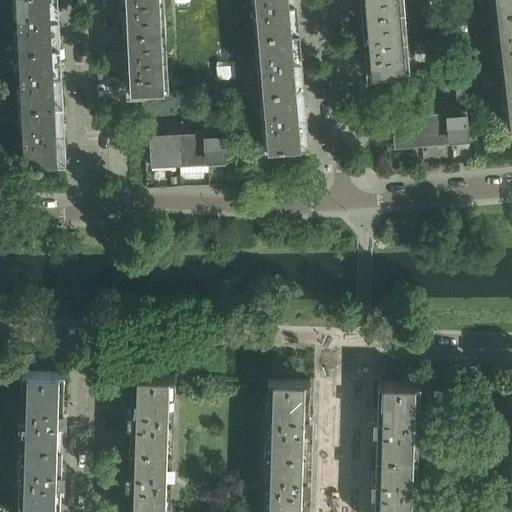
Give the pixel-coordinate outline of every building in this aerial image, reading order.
[(57,0),(15,0),(18,44),(60,42),(57,0)] [(163,0),(127,0),(127,3),(122,3),(123,27),(165,25),(163,0)] [(296,0),(254,0),(257,29),(299,26),(296,0)] [(403,0),(361,0),(362,11),(404,7),(403,0)] [(511,0),(495,0),(496,8),(511,6),(511,0)] [(511,6),(496,8),(503,65),(511,63),(511,6)] [(404,7),(362,11),(364,36),(369,35),(370,43),(365,43),(367,69),(409,66),(404,7)] [(165,25),(123,27),(125,54),(130,53),(130,61),(125,61),(126,87),(168,85),(165,25)] [(299,26),(257,29),(262,87),(304,83),(299,26)] [(60,42),(18,44),(21,101),(63,99),(60,42)] [(511,63),(503,65),(509,123),(511,122),(511,63)] [(463,74),(455,75),(457,102),(465,102),(463,74)] [(304,83),(262,87),(267,145),(308,142),(304,83)] [(222,95),(214,96),(215,123),(223,123),(222,95)] [(63,99),(21,101),(23,160),(65,158),(63,99)] [(466,107),(438,109),(439,128),(451,127),(452,141),(469,139),(466,107)] [(438,109),(409,112),(411,131),(423,129),(424,143),(452,141),(451,127),(439,128),(438,109)] [(409,112),(392,113),(394,145),(424,143),(423,129),(411,131),(409,112)] [(224,128),(195,130),(196,146),(207,145),(208,161),(226,160),(224,128)] [(195,130),(166,131),(167,149),(179,148),(180,163),(208,161),(207,145),(196,146),(195,130)] [(166,131),(149,132),(151,164),(180,163),(179,148),(167,149),(166,131)] [(64,371),(22,370),(20,443),(62,444),(64,371)] [(132,373),(131,410),(130,445),(172,447),(174,390),(174,374),(132,373)] [(310,378),(268,377),(267,394),(266,449),(308,451),(310,378)] [(378,380),(377,417),(376,452),(418,454),(419,417),(420,382),(378,380)] [(60,511),(62,444),(20,443),(18,511),(60,511)] [(170,511),(172,447),(130,445),(128,511),(170,511)] [(305,511),(308,451),(266,449),(263,511),(305,511)] [(415,511),(418,454),(376,452),(374,511),(415,511)]
